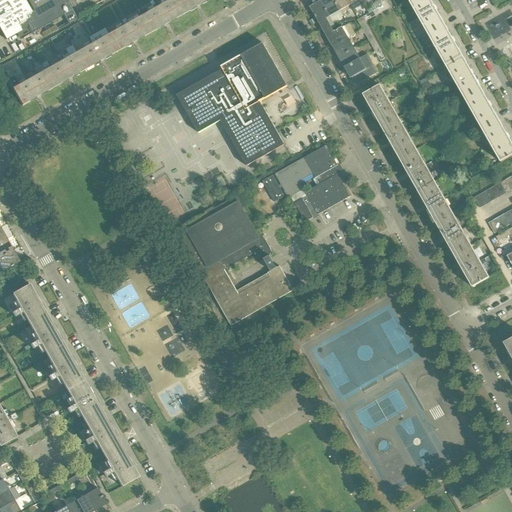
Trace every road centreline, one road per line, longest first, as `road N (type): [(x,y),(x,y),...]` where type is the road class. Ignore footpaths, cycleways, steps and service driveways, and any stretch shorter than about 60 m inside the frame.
road 1 (residential): [(463,327),(276,0)]
road 2 (residential): [(177,493),(0,180)]
road 3 (residential): [(0,155),(271,0)]
